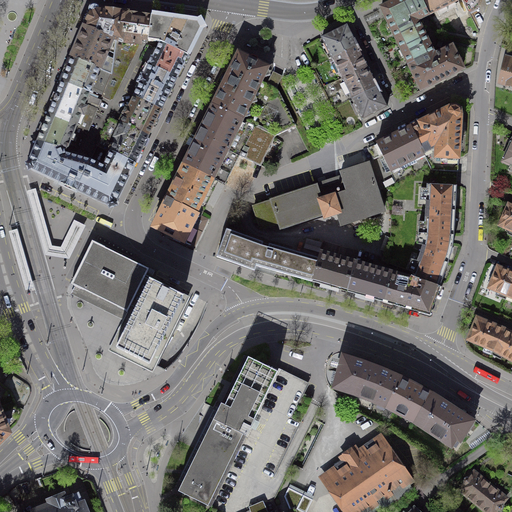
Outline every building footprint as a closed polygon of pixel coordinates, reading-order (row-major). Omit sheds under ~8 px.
[(428,15),(429,15),(421,0),(397,0),(381,8),(397,41),(422,29),(418,21),(428,15)] [(421,0),(429,15),(458,0),(421,0)] [(462,0),(469,12),(476,9),(480,0),(462,0)] [(87,21),(84,27),(116,40),(116,42),(123,42),(127,13),(114,11),(106,10),(107,10),(98,9),(98,8),(97,7),(96,7),(95,6),(94,6),(93,6),(92,7),(91,7),(91,8),(90,9),(90,10),(90,11),(90,12),(90,13),(90,14),(89,18),(87,21)] [(111,74),(107,84),(102,96),(110,100),(112,99),(141,40),(145,40),(148,41),(152,16),(151,16),(142,15),(137,15),(137,14),(136,14),(135,14),(128,13),(127,13),(123,42),(116,42),(114,54),(114,59),(111,74)] [(161,43),(188,56),(191,49),(195,40),(196,40),(196,39),(197,38),(200,32),(201,29),(203,28),(200,22),(198,23),(195,22),(195,23),(188,22),(188,21),(184,21),(176,20),(174,19),(173,19),(164,18),(162,18),(161,18),(154,17),(154,16),(152,16),(148,41),(155,42),(156,42),(156,41),(157,41),(157,40),(158,37),(161,37),(162,35),(165,35),(165,36),(162,43),(161,43)] [(332,58),(358,45),(356,42),(355,39),(354,39),(347,25),(322,37),(332,58)] [(116,40),(84,27),(78,42),(72,58),(111,74),(114,59),(105,55),(107,51),(114,54),(116,42),(116,40)] [(409,66),(434,53),(428,41),(422,29),(397,41),(409,66)] [(187,57),(188,56),(161,43),(160,44),(157,50),(147,44),(139,60),(149,65),(177,79),(180,73),(179,73),(183,66),(183,65),(184,64),(187,57)] [(342,78),(367,66),(360,52),(361,52),(359,48),(358,45),(332,58),(342,78)] [(434,53),(409,66),(421,90),(462,70),(463,68),(453,48),(451,47),(437,54),(435,54),(434,53)] [(255,125),(287,109),(277,88),(282,76),(273,71),(262,94),(256,91),(267,68),(257,63),(258,61),(257,58),(255,57),(253,56),(250,57),(249,59),(239,54),(233,66),(232,66),(230,67),(228,71),(229,74),(226,80),(223,86),(222,86),(220,87),(219,89),(218,91),(218,94),(219,94),(213,106),(254,126),(255,125)] [(511,58),(507,57),(500,83),(511,85),(511,58)] [(107,84),(111,74),(72,58),(71,60),(68,67),(68,68),(66,67),(64,70),(63,73),(65,74),(62,81),(62,82),(89,94),(96,79),(107,84)] [(176,81),(177,79),(149,65),(144,77),(141,75),(137,83),(140,84),(134,97),(161,110),(162,108),(166,99),(167,100),(169,94),(172,89),(171,89),(176,81)] [(352,99),(378,86),(376,83),(375,80),(374,80),(367,66),(342,78),(352,99)] [(89,94),(62,82),(61,84),(57,94),(56,95),(54,94),(52,97),(51,101),(53,102),(53,103),(49,113),(48,115),(84,130),(88,131),(97,109),(90,106),(91,104),(98,107),(101,100),(89,95),(89,94)] [(379,89),(378,86),(352,99),(362,119),(387,107),(380,93),(381,92),(379,89)] [(160,112),(161,110),(134,97),(128,108),(126,107),(122,114),(125,116),(121,123),(121,124),(148,137),(149,135),(152,127),(153,128),(155,123),(157,119),(156,119),(160,112)] [(233,152),(224,170),(231,173),(240,155),(260,166),(275,136),(283,132),(296,126),(287,109),(255,125),(254,126),(213,106),(207,119),(199,135),(233,152)] [(433,116),(411,127),(424,154),(431,170),(458,171),(461,114),(461,113),(461,112),(460,111),(460,110),(459,109),(459,108),(458,108),(457,107),(456,107),(455,106),(454,106),(452,107),(451,107),(433,116)] [(78,145),(84,130),(48,115),(43,129),(37,142),(64,150),(66,149),(68,145),(70,142),(78,145)] [(121,124),(121,123),(110,117),(96,146),(110,152),(135,164),(136,162),(136,161),(139,155),(142,150),(144,145),(147,138),(147,139),(148,137),(121,124)] [(390,171),(424,154),(411,127),(395,135),(377,144),(382,155),(390,171)] [(184,164),(218,181),(224,170),(233,152),(199,135),(192,149),(184,164)] [(511,141),(503,162),(510,165),(508,170),(511,171),(511,141)] [(76,191),(90,160),(67,154),(65,154),(64,151),(64,150),(37,142),(36,144),(37,144),(35,147),(34,149),(35,149),(33,153),(32,154),(32,156),(30,160),(28,163),(26,164),(29,170),(31,169),(33,170),(37,172),(40,174),(40,173),(44,175),(49,178),(54,180),(55,180),(59,182),(58,182),(60,183),(60,184),(64,186),(67,187),(67,188),(69,188),(72,189),(72,190),(76,191)] [(371,147),(368,149),(373,159),(382,155),(377,144),(375,145),(374,144),(372,145),(370,146),(371,147)] [(91,160),(90,160),(76,191),(76,192),(77,190),(79,191),(82,193),(86,195),(86,194),(89,196),(95,199),(100,201),(103,202),(104,203),(105,203),(107,204),(107,205),(109,206),(110,208),(116,205),(115,203),(117,200),(116,200),(119,196),(120,193),(121,191),(122,191),(123,188),(125,184),(126,182),(126,181),(128,177),(131,171),(133,167),(135,164),(110,152),(101,170),(98,168),(97,163),(91,160)] [(167,199),(201,215),(218,181),(184,164),(177,179),(176,179),(175,182),(173,185),(174,186),(167,199)] [(324,186),(317,188),(320,195),(321,200),(320,201),(324,214),(325,217),(338,213),(342,225),(383,212),(368,164),(342,172),(344,180),(324,186)] [(411,276),(440,286),(448,263),(451,253),(452,248),(453,244),(454,235),(457,186),(427,184),(424,233),(422,245),(420,253),(411,276)] [(317,188),(316,186),(254,206),(261,229),(279,224),(280,228),(324,214),(320,201),(321,200),(320,195),(317,188)] [(85,226),(74,220),(61,247),(52,246),(35,189),(27,191),(45,255),(69,259),(85,226)] [(201,215),(167,199),(167,198),(165,202),(163,205),(164,206),(156,223),(156,225),(157,228),(184,241),(184,240),(190,242),(195,245),(208,219),(201,215)] [(511,236),(511,205),(509,205),(505,213),(503,213),(502,213),(499,219),(500,220),(501,221),(499,225),(509,229),(507,234),(511,236)] [(34,288),(17,229),(9,231),(25,290),(34,288)] [(270,270),(312,282),(320,253),(320,252),(318,258),(263,243),(227,230),(217,257),(254,270),(256,266),(270,270)] [(306,239),(304,248),(319,253),(321,243),(306,239)] [(130,304),(146,273),(148,269),(92,241),(71,283),(76,285),(73,290),(71,294),(97,306),(123,319),(125,316),(130,304)] [(339,289),(347,291),(356,262),(320,253),(312,282),(321,284),(320,287),(329,290),(338,292),(339,289)] [(374,302),(374,299),(383,302),(391,272),(356,262),(347,291),(356,294),(355,297),(364,300),(374,302)] [(507,295),(511,283),(511,272),(498,267),(489,288),(507,295)] [(399,275),(391,272),(383,302),(406,308),(429,315),(440,286),(411,276),(409,279),(399,277),(399,275)] [(125,316),(123,319),(116,334),(109,349),(155,371),(179,322),(192,295),(191,294),(146,273),(130,304),(125,316)] [(492,355),(494,350),(504,329),(501,328),(477,318),(468,339),(485,346),(483,351),(492,355)] [(511,360),(511,333),(504,329),(494,350),(511,360)] [(367,382),(373,366),(363,362),(358,361),(354,360),(343,356),(335,387),(353,392),(361,395),(366,381),(367,382)] [(197,450),(176,493),(205,508),(207,505),(210,506),(275,374),(271,372),(264,369),(246,360),(222,407),(219,405),(197,450)] [(395,389),(401,378),(391,374),(387,372),(382,370),(373,366),(367,382),(366,381),(361,395),(386,406),(394,389),(395,389)] [(414,421),(424,403),(431,394),(416,386),(401,378),(395,389),(394,389),(386,406),(414,421)] [(424,403),(414,421),(415,421),(415,420),(423,424),(421,427),(450,446),(456,437),(460,439),(472,421),(446,404),(431,394),(424,403)] [(345,466),(327,478),(349,511),(380,511),(413,489),(408,482),(393,493),(391,490),(407,479),(380,441),(362,454),(360,450),(351,456),(342,462),(345,466)] [(476,503),(490,485),(474,472),(469,478),(468,478),(467,478),(466,478),(465,479),(465,480),(464,480),(464,481),(464,482),(464,483),(465,484),(460,490),(476,503)] [(506,498),(490,485),(476,503),(486,511),(494,511),(497,510),(498,510),(499,510),(500,509),(501,509),(501,508),(501,507),(502,507),(502,506),(502,505),(501,505),(501,504),(506,498)] [(306,511),(314,498),(301,492),(290,486),(284,497),(290,511),(306,511)] [(87,511),(83,502),(81,503),(77,493),(65,499),(63,494),(43,502),(45,506),(28,511),(87,511)]
